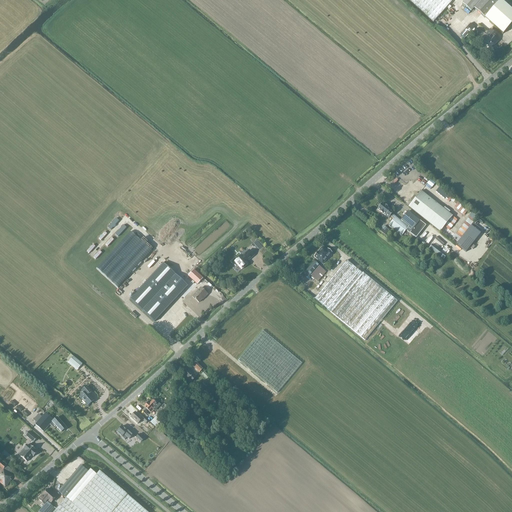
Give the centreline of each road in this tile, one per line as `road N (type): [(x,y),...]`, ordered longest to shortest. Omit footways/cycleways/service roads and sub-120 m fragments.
road 1 (tertiary): [(511,60),(88,434)]
road 2 (unknown): [(180,353),(125,299),(157,244),(126,220),(100,246)]
road 3 (tertiary): [(181,511),(88,434)]
